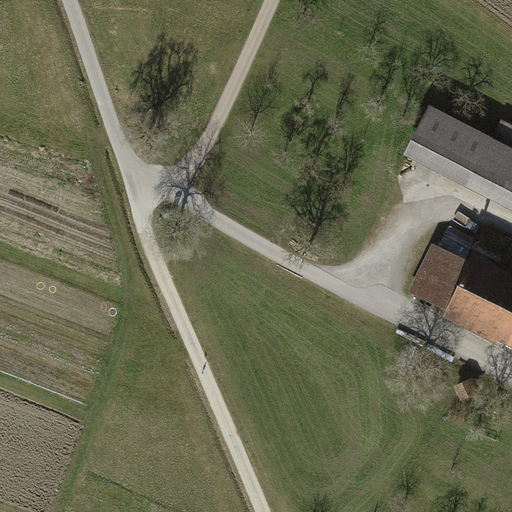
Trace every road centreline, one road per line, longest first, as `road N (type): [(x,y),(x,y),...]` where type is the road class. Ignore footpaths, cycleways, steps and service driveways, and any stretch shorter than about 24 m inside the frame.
road 1 (track): [(142,225),(262,511)]
road 2 (track): [(173,191),(180,170),(217,130),(274,0)]
road 3 (unknown): [(354,293),(400,235),(431,214),(473,211),(511,225)]
